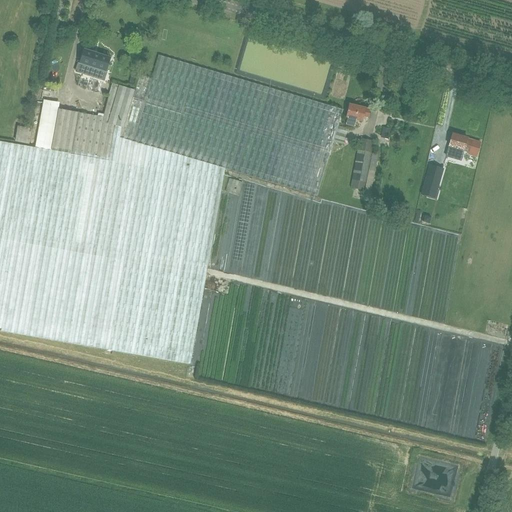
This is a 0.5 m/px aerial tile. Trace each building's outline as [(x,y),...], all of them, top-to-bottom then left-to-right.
[(79,63),(80,63),(77,72),(85,74),(87,66),(95,68),(93,73),(103,76),(105,71),(105,72),(109,59),(99,56),(100,55),(84,50),(79,63)] [(139,74),(134,91),(119,86),(112,84),(103,117),(58,110),(51,151),(0,141),(0,328),(1,329),(1,331),(190,364),(225,169),(317,196),(334,139),(344,141),(348,128),(338,126),(343,110),(159,56),(152,78),(139,74)] [(353,126),(356,120),(362,121),(363,117),(368,118),(370,110),(364,109),(365,108),(349,105),(346,118),(348,118),(346,124),(353,126)] [(14,142),(29,144),(31,129),(17,127),(14,142)] [(388,139),(390,129),(383,127),(381,138),(388,139)] [(467,139),(467,138),(452,134),(449,146),(450,147),(449,152),(461,156),(461,157),(466,158),(467,155),(476,158),(480,143),(467,139)] [(359,138),(350,188),(371,191),(377,159),(371,158),(374,141),(359,138)] [(436,197),(445,168),(430,164),(421,194),(436,197)] [(236,203),(242,182),(229,178),(223,199),(236,203)] [(430,218),(430,217),(424,215),(422,222),(428,223),(430,223),(431,218),(430,218)]
